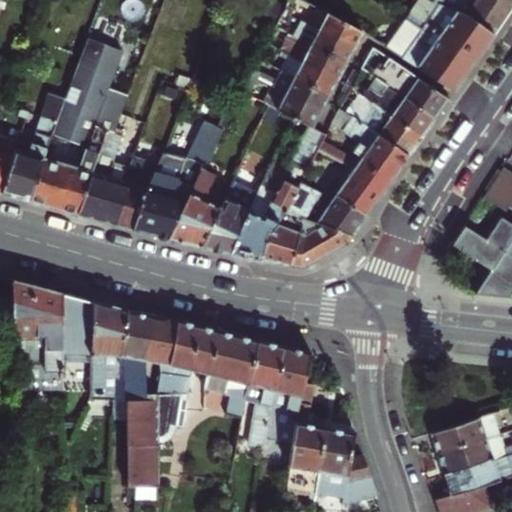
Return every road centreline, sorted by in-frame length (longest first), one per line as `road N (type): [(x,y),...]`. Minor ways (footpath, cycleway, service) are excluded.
road 1 (tertiary): [(372,313),(222,290),(0,232)]
road 2 (tertiary): [(511,77),(398,237),(372,313)]
road 3 (residential): [(404,511),(369,380),(372,313)]
road 4 (residential): [(372,313),(511,331)]
